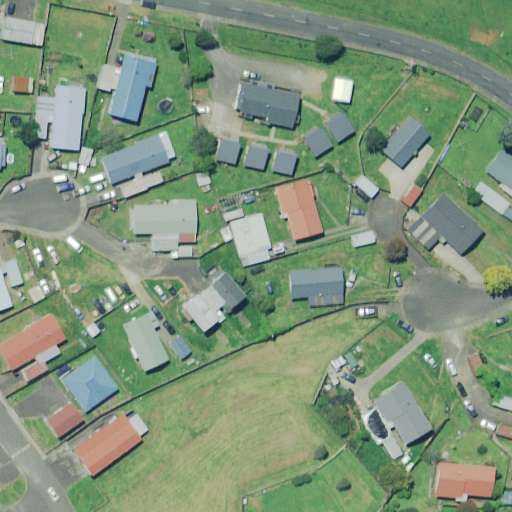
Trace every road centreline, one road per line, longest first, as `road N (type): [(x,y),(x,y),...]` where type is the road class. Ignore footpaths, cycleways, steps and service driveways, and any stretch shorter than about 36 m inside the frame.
road 1 (unclassified): [(170,0),(396,42),(456,63),(511,96)]
road 2 (residential): [(450,311),(457,368),(472,403),(511,428)]
